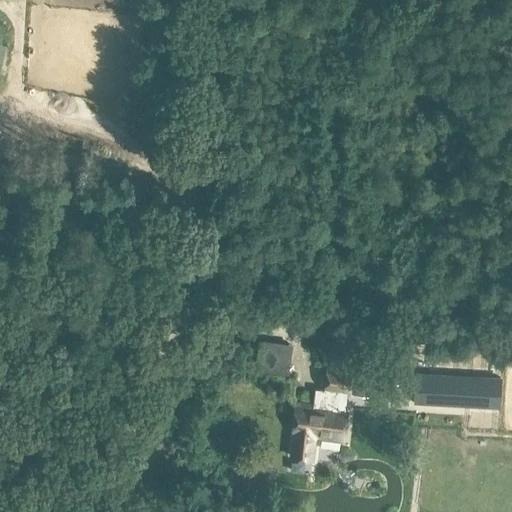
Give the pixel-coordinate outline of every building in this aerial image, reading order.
[(402,359),(390,358),(388,381),(400,382),(402,359)] [(326,369),(323,391),(319,391),(317,393),(315,405),(297,403),(290,456),(312,459),(314,445),(321,438),(345,441),(348,409),(345,408),(347,393),(352,394),(355,363),(327,360),(326,369)] [(376,365),(355,363),(352,394),(374,396),(376,365)] [(416,372),(414,404),(501,408),(502,377),(416,372)] [(473,427),(474,451),(502,450),(501,426),(473,427)]
